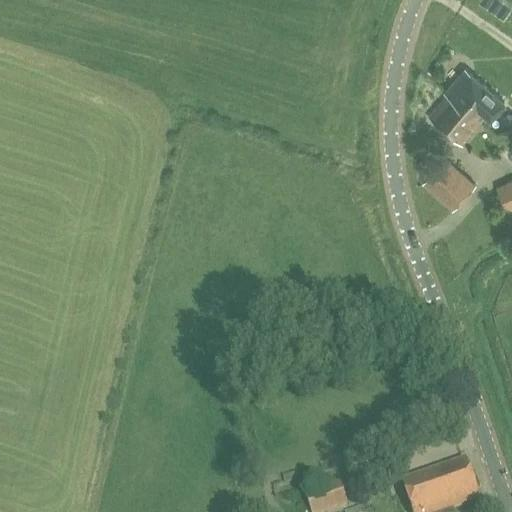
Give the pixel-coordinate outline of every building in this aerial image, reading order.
[(491,119),(504,102),(464,69),(446,92),(448,94),(440,104),(440,103),(429,117),(463,144),(487,115),(491,119)] [(453,211),(477,184),(446,157),(422,184),(453,211)] [(511,179),(497,186),(507,212),(508,212),(511,220),(511,219),(511,179)] [(361,461),(374,457),(386,454),(382,440),(357,447),(361,461)] [(454,511),(454,510),(480,501),(465,459),(401,481),(411,511),(454,511)] [(365,492),(361,480),(341,487),(340,483),(304,494),(309,511),(332,511),(348,507),(346,499),(365,492)]
